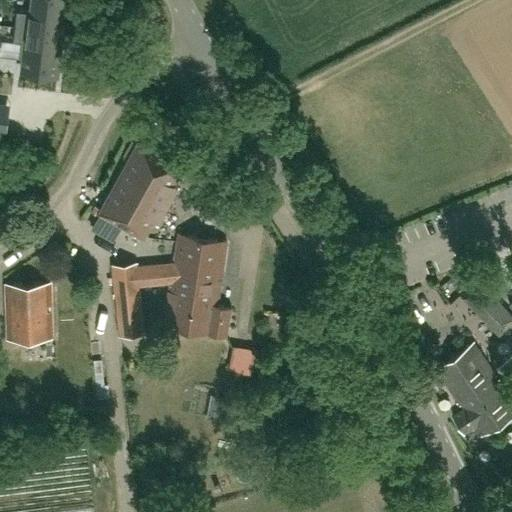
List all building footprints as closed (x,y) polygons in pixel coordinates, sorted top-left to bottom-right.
[(15,24),(67,31),(67,24),(61,24),(64,0),(32,0),(31,11),(17,9),(15,24)] [(65,44),(67,31),(15,24),(13,40),(21,41),(19,57),(26,57),(25,69),(22,69),(22,71),(57,75),(57,73),(55,73),(59,44),(65,44)] [(10,104),(0,102),(0,130),(6,132),(10,104)] [(101,211),(143,235),(182,164),(140,141),(138,144),(132,140),(124,155),(130,158),(101,211)] [(173,266),(171,277),(164,324),(227,334),(232,306),(218,304),(228,240),(178,233),(173,266)] [(10,267),(26,259),(21,249),(5,256),(10,267)] [(171,277),(173,266),(163,264),(163,260),(137,263),(138,268),(113,271),(121,333),(145,330),(140,282),(164,279),(164,277),(171,277)] [(511,312),(507,306),(479,278),(460,296),(498,335),(500,334),(503,337),(511,329),(511,312)] [(8,338),(53,336),(51,281),(6,282),(8,338)] [(465,433),(475,426),(481,435),(511,414),(511,394),(501,378),(500,379),(474,342),(436,368),(463,409),(453,415),(465,433)] [(237,373),(257,376),(261,351),(241,348),(237,373)]
